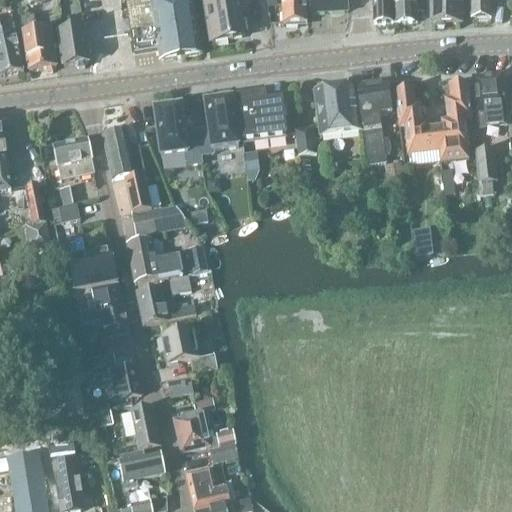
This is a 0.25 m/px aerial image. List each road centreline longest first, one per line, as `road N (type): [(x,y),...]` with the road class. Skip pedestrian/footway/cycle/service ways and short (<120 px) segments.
road 1 (residential): [(85,92),(183,511)]
road 2 (tertiary): [(85,92),(363,55)]
road 3 (tertiary): [(363,55),(511,46)]
